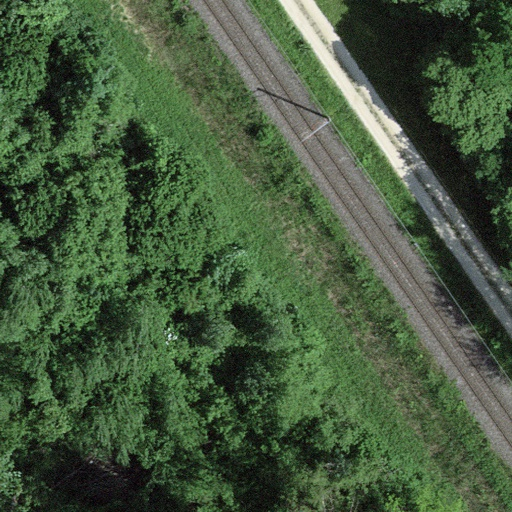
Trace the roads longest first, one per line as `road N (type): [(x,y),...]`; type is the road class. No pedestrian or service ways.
road 1 (track): [(457,511),(102,0)]
road 2 (track): [(511,303),(304,0)]
